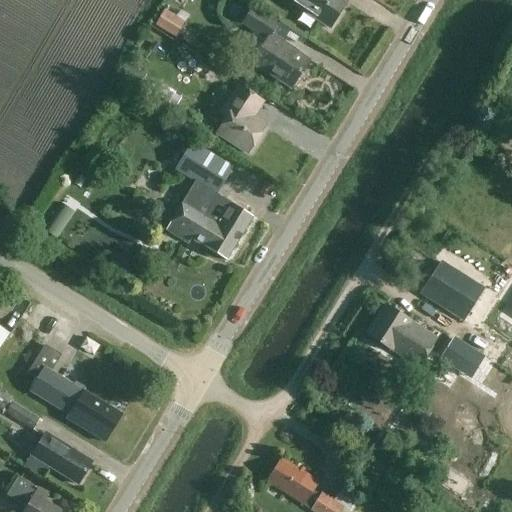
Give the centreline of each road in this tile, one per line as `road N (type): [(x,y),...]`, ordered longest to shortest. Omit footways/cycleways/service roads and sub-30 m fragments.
road 1 (tertiary): [(200,383),(431,0)]
road 2 (unclassified): [(200,383),(0,258)]
road 3 (tertiary): [(124,511),(200,383)]
